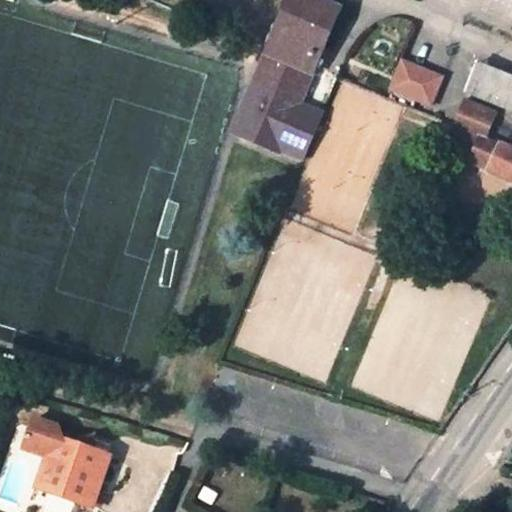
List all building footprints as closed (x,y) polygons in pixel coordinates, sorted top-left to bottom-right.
[(290,0),(270,51),(317,70),(341,11),(312,0),(290,0)] [(317,70),(270,51),(255,86),(303,105),(317,70)] [(403,60),(391,89),(433,106),(445,77),(403,60)] [(511,82),(479,68),(468,93),(511,111),(511,82)] [(303,105),(255,86),(251,84),(231,133),(306,163),(326,115),(303,105)] [(465,99),(454,126),(487,139),(498,112),(465,99)] [(489,172),(511,181),(511,150),(454,126),(445,122),(439,135),(477,151),(472,162),(490,169),(489,172)] [(20,451),(44,459),(33,489),(87,508),(105,457),(62,442),(55,430),(31,422),(20,451)]
